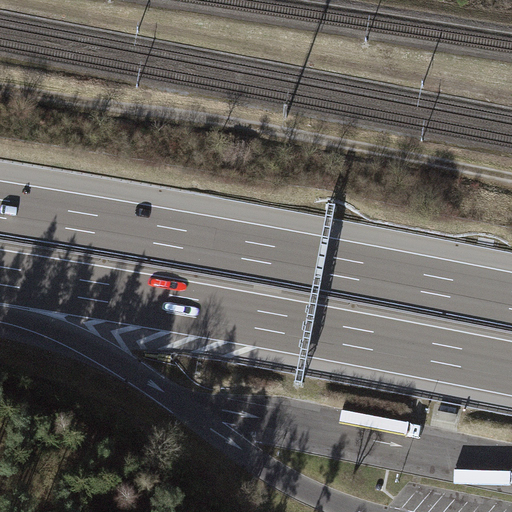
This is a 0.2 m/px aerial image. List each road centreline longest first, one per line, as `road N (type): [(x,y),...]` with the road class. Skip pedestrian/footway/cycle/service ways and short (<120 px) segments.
road 1 (motorway): [(0,276),(511,368)]
road 2 (track): [(0,89),(241,123),(511,179)]
road 3 (motorway): [(511,299),(0,208)]
road 4 (motorway): [(0,308),(92,346),(158,387)]
